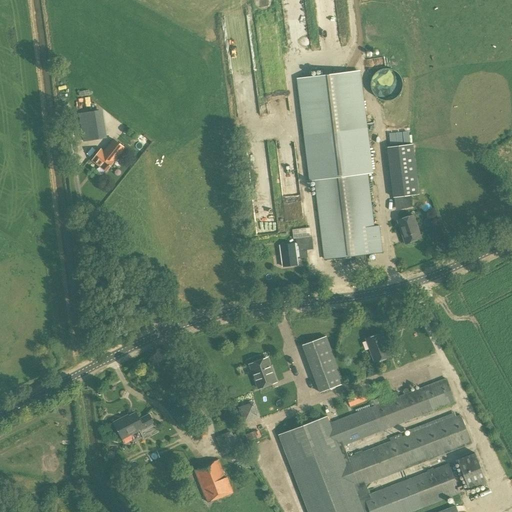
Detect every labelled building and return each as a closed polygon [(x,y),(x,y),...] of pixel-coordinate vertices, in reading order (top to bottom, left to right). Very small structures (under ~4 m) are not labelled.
[(383,100),(386,100),(388,100),(391,100),(393,99),(396,97),(398,95),(399,93),(401,91),(401,88),(402,86),(402,83),(401,80),(400,78),(399,76),(397,74),(395,72),(393,70),(391,69),(388,69),(386,69),(383,69),(380,70),(378,71),(376,72),(374,74),(372,76),(371,79),(370,81),(370,84),(370,86),(371,89),(372,92),(373,94),(375,96),(376,97),(378,98),(381,99),(383,100)] [(240,115),(260,112),(257,93),(237,96),(240,115)] [(83,141),(107,138),(103,110),(78,113),(83,141)] [(147,137),(140,145),(146,150),(153,142),(147,137)] [(115,160),(125,148),(113,139),(104,152),(101,150),(92,161),(106,171),(114,160),(115,160)] [(367,139),(308,146),(312,179),(314,179),(324,260),(382,253),(380,234),(375,235),(367,172),(371,172),(367,139)] [(394,197),(419,194),(418,184),(393,187),(394,197)] [(407,195),(394,197),(395,208),(409,206),(407,195)] [(405,244),(421,238),(413,215),(397,220),(405,244)] [(303,251),(293,252),(294,262),(304,261),(303,251)] [(277,275),(291,273),(289,252),(274,254),(277,275)] [(374,362),(390,357),(381,333),(366,339),(374,362)] [(319,392),(343,384),(325,336),(302,344),(319,392)] [(258,388),(275,382),(266,358),(249,364),(258,388)] [(327,416),(278,434),(284,448),(307,511),(458,511),(456,505),(436,511),(410,511),(422,508),(460,493),(448,464),(433,469),(433,468),(427,470),(427,471),(410,478),(369,494),(366,484),(459,448),(471,444),(460,414),(371,448),(362,452),(362,451),(354,454),(354,455),(347,458),(344,448),(343,446),(352,442),(455,402),(446,378),(397,397),(395,392),(392,393),(379,398),(372,400),(375,406),(343,418),(329,423),(327,416)] [(378,396),(374,385),(346,396),(347,399),(350,407),(378,396)] [(246,418),(255,415),(259,413),(256,404),(255,403),(242,407),(246,418)] [(139,419),(136,413),(124,419),(123,417),(113,422),(122,439),(139,430),(144,439),(158,432),(148,414),(139,419)] [(236,451),(239,449),(239,448),(240,448),(235,435),(220,441),(225,454),(236,449),(236,451)] [(469,490),(486,483),(475,453),(457,460),(469,490)] [(226,478),(219,460),(194,470),(207,502),(233,492),(227,477),(226,478)]
